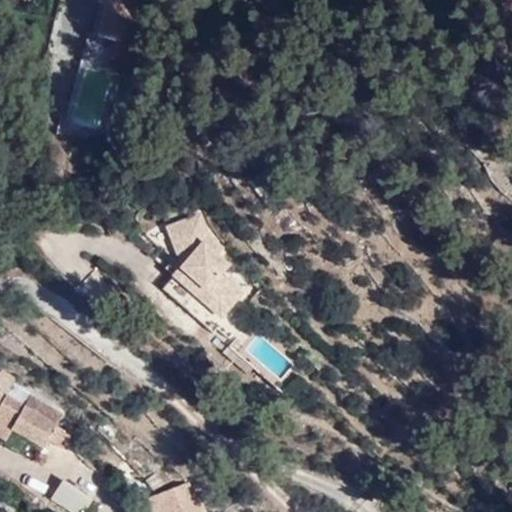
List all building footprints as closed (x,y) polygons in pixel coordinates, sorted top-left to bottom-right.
[(98,0),(98,3),(102,4),(93,35),(90,33),(84,55),(129,66),(134,61),(148,0),(98,0)] [(107,131),(118,79),(79,71),(68,123),(107,131)] [(201,214),(167,228),(179,257),(173,263),(180,269),(175,274),(163,287),(187,310),(200,297),(221,316),(242,293),(221,273),(229,264),(217,254),(223,247),(210,235),(201,214)] [(180,269),(173,263),(168,268),(175,274),(180,269)] [(200,297),(187,310),(212,333),(225,320),(221,316),(200,297)] [(0,376),(0,387),(22,402),(27,395),(0,376)] [(58,427),(64,416),(31,398),(27,406),(7,395),(0,391),(0,434),(7,439),(13,429),(46,447),(51,439),(65,447),(72,435),(58,427)] [(153,493),(172,481),(163,469),(145,483),(153,493)] [(82,511),(90,499),(61,481),(49,500),(69,511),(82,511)] [(159,496),(165,511),(199,511),(196,504),(189,485),(159,496)] [(199,511),(201,511),(212,507),(208,498),(196,504),(199,511)]
